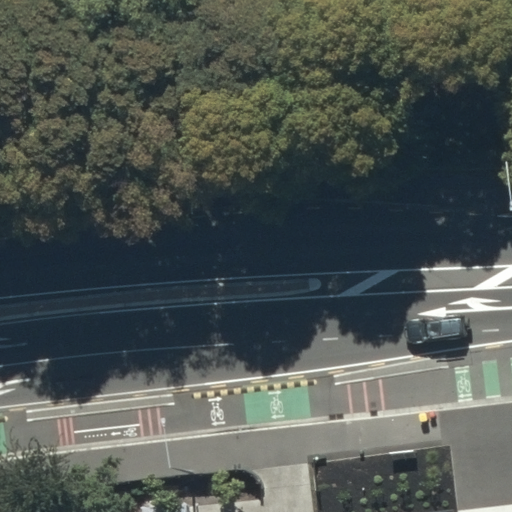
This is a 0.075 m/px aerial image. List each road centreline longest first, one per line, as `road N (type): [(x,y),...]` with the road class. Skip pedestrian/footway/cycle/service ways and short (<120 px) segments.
road 1 (secondary): [(511,280),(372,328),(0,367)]
road 2 (secondary): [(0,268),(372,243),(511,277)]
